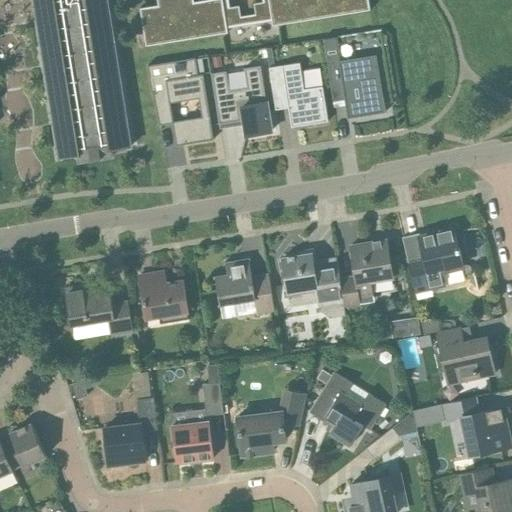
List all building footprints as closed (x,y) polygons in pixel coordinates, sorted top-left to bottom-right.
[(33,0),(59,158),(78,155),(79,161),(113,156),(112,150),(131,147),(107,0),(157,0),(158,6),(140,8),(146,46),(228,34),(227,28),(271,21),(272,26),(370,11),(368,0),(33,0)] [(333,102),(345,100),(348,118),(385,112),(376,55),(341,61),(340,56),(340,55),(326,57),(333,102)] [(214,68),(222,66),(221,57),(212,58),(214,68)] [(196,60),(196,59),(148,66),(159,126),(173,124),(176,146),(214,140),(203,75),(198,75),(193,76),(191,61),(196,60)] [(292,127),(305,125),(327,122),(322,87),(303,90),(299,91),(295,64),(275,67),(269,68),(271,79),(272,86),(285,84),(292,127)] [(271,132),(261,66),(244,69),(248,88),(229,91),(226,72),(212,74),(220,125),(221,125),(221,124),(245,121),(247,135),(270,131),(270,132),(271,132)] [(459,249),(454,229),(404,241),(416,292),(445,285),(441,271),(463,266),(459,248),(459,249)] [(342,281),(346,307),(362,305),(362,303),(374,301),(371,282),(394,277),(387,240),(352,247),(358,277),(342,281)] [(316,264),(314,249),(305,250),(306,255),(282,259),(288,294),(314,290),(317,309),(329,319),(345,316),(344,308),(346,307),(342,281),(340,281),(337,261),(316,264)] [(252,277),(249,259),(225,263),(227,275),(215,277),(223,320),(256,314),(256,316),(274,312),(268,275),(252,277)] [(147,318),(188,311),(183,281),(157,285),(155,273),(139,276),(147,318)] [(113,304),(110,285),(84,289),(84,285),(65,289),(71,327),(107,321),(110,335),(133,331),(128,301),(113,304)] [(395,334),(423,332),(421,316),(394,318),(395,334)] [(437,317),(422,320),(425,333),(440,329),(437,317)] [(464,342),(462,328),(438,333),(446,372),(449,384),(495,374),(487,337),(464,342)] [(430,335),(418,338),(420,348),(432,346),(430,335)] [(407,365),(418,364),(415,343),(405,345),(407,365)] [(219,364),(209,365),(211,383),(221,383),(219,364)] [(333,373),(331,376),(322,370),(316,379),(325,385),(309,411),(336,430),(333,434),(350,446),(363,427),(369,431),(385,405),(368,394),(362,403),(347,394),(352,385),(333,373)] [(83,382),(73,386),(78,401),(88,398),(83,382)] [(202,385),(206,416),(223,414),(218,383),(202,385)] [(242,455),(274,451),(272,435),(286,434),(285,426),(302,424),(308,393),(293,390),(288,411),(237,417),(242,455)] [(479,412),(476,397),(440,405),(444,422),(463,418),(471,456),(511,447),(503,407),(479,412)] [(142,431),(158,429),(154,398),(137,400),(140,424),(105,428),(110,465),(145,461),(142,431)] [(413,411),(392,428),(366,449),(375,461),(402,440),(419,436),(413,411)] [(209,421),(208,421),(173,425),(177,463),(214,458),(209,421)] [(13,469),(14,469),(24,464),(25,465),(47,456),(32,423),(18,430),(16,425),(8,428),(13,439),(2,443),(2,444),(13,469)] [(14,469),(13,469),(2,444),(2,443),(0,438),(0,476),(14,470),(14,469)] [(511,479),(493,483),(490,467),(461,474),(465,490),(469,508),(486,504),(487,511),(507,511),(508,511),(511,510),(511,479)] [(397,511),(393,490),(405,488),(402,474),(352,485),(356,502),(346,504),(347,511),(397,511)]
